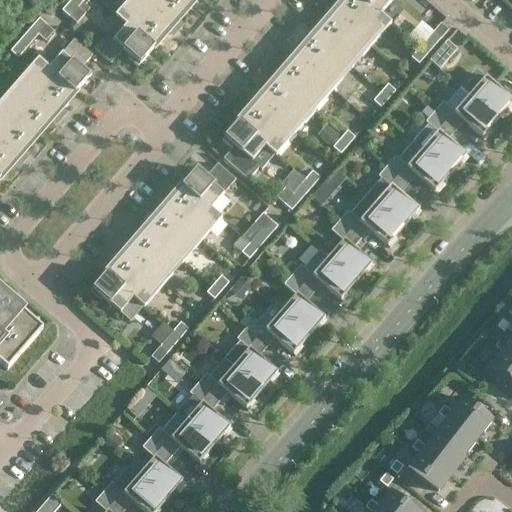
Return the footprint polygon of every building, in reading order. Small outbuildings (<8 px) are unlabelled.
[(76,10),(82,3),(83,2),(80,0),(71,0),(69,3),(76,10)] [(192,6),(184,0),(129,0),(115,17),(119,21),(153,50),(169,32),(172,35),(180,26),(176,23),(192,6)] [(391,25),(380,15),(362,0),(344,0),(336,10),(333,6),(325,15),(329,18),(314,36),(352,69),(391,25)] [(362,0),(380,15),(393,0),(392,0),(362,0)] [(76,10),(69,3),(61,12),(69,18),(76,10)] [(82,3),(76,10),(69,18),(76,24),(89,10),(82,3)] [(39,34),(47,26),(39,19),(31,28),(39,34)] [(122,51),(129,57),(127,59),(138,68),(153,50),(119,21),(94,50),(111,65),(122,51)] [(440,25),(432,34),(439,41),(448,31),(440,25)] [(47,26),(39,34),(38,36),(45,42),(53,32),(47,26)] [(32,42),(38,36),(39,34),(31,28),(25,35),(32,42)] [(439,41),(432,34),(425,42),(433,49),(439,41)] [(25,35),(18,43),(26,50),(32,42),(25,35)] [(276,79),(295,96),(314,112),(352,69),(314,36),(299,53),(295,50),(287,59),(291,62),(276,79)] [(62,54),(49,69),(58,77),(76,93),(91,76),(82,68),(92,56),(74,41),(62,54)] [(425,42),(419,50),(426,56),(433,49),(425,42)] [(439,71),(457,51),(447,42),(429,62),(439,71)] [(26,50),(18,43),(10,52),(18,59),(26,50)] [(426,56),(419,50),(411,59),(418,65),(426,56)] [(0,103),(0,105),(37,138),(52,120),(56,124),(63,115),(60,112),(76,93),(49,69),(38,60),(0,103)] [(460,89),(469,96),(497,121),(505,111),(507,113),(511,107),(511,102),(481,75),(479,74),(477,73),(475,73),(474,74),(473,74),(472,75),(460,89)] [(237,123),(256,140),(264,147),(275,157),(314,112),(295,96),(276,79),(261,97),(257,93),(253,98),(249,102),(253,105),(237,123)] [(387,85),(380,93),(388,100),(395,92),(387,85)] [(497,121),(469,96),(460,89),(445,106),(442,104),(434,113),(455,132),(463,123),(483,140),(491,132),(489,130),(497,121)] [(381,108),(388,100),(380,93),(373,102),(381,108)] [(0,180),(14,164),(18,167),(22,163),(26,158),(22,155),(37,138),(0,105),(0,180)] [(428,125),(413,143),(422,151),(450,175),(458,166),(460,167),(467,159),(447,141),(455,132),(434,113),(428,108),(422,114),(428,119),(425,123),(428,125)] [(237,123),(222,141),(232,150),(223,160),(248,182),(260,168),(262,169),(274,156),(264,147),(256,140),(237,123)] [(327,128),(318,138),(332,149),(340,139),(327,128)] [(347,132),(340,140),(347,147),(354,139),(347,132)] [(366,134),(358,143),(366,150),(374,141),(366,134)] [(347,147),(340,140),(333,148),(340,155),(347,147)] [(358,159),(366,150),(358,143),(350,152),(358,159)] [(450,175),(422,151),(413,143),(398,160),(395,158),(386,168),(407,186),(415,177),(436,195),(443,186),(441,184),(450,175)] [(183,186),(210,210),(235,181),(217,165),(207,177),(198,169),(183,186)] [(365,197),(375,205),(402,229),(410,220),(412,222),(420,213),(399,195),(407,186),(386,168),(378,177),(381,180),(365,197)] [(303,182),(311,188),(319,179),(311,173),(303,182)] [(303,182),(297,190),(304,196),(311,188),(303,182)] [(159,213),(144,231),(182,264),(221,219),(210,210),(183,186),(167,205),(163,201),(159,206),(155,210),(159,213)] [(324,193),(319,188),(311,197),(319,205),(324,199),(324,193)] [(290,197),(291,196),(284,189),(275,199),(283,205),(290,197)] [(297,190),(291,196),(290,197),(298,204),(304,196),(297,190)] [(298,204),(290,197),(283,205),(290,212),(298,204)] [(402,229),(375,205),(365,197),(350,215),(347,212),(339,222),(360,240),(368,231),(388,249),(396,240),(394,239),(402,229)] [(261,231),(261,230),(269,222),(261,215),(253,225),(261,231)] [(269,222),(261,230),(269,237),(276,228),(269,222)] [(327,259),(355,284),(363,274),(365,276),(373,267),(352,249),(360,240),(339,222),(330,232),(342,242),(327,259)] [(241,239),(248,245),(255,238),(257,235),(250,229),(241,239)] [(257,235),(255,238),(262,244),(269,237),(261,230),(261,231),(257,235)] [(124,292),(142,308),(143,308),(182,264),(144,231),(129,248),(125,245),(121,249),(118,254),(121,257),(106,275),(124,292)] [(289,273),(308,256),(291,237),(272,255),(289,273)] [(248,245),(256,252),(262,244),(255,238),(248,245)] [(238,243),(215,240),(214,250),(222,251),(221,263),(236,265),(238,243)] [(256,252),(248,245),(240,254),(248,261),(256,252)] [(355,284),(327,259),(318,252),(303,269),(300,266),(292,276),(313,295),(321,285),(341,303),(349,294),(347,293),(355,284)] [(202,281),(212,272),(200,261),(191,269),(202,281)] [(142,308),(124,292),(106,275),(90,293),(100,301),(102,299),(129,323),(142,308)] [(313,295),(292,276),(283,286),(295,296),(280,314),(308,338),(316,329),(318,330),(326,322),(305,304),(313,295)] [(220,277),(213,285),(221,292),(228,284),(220,277)] [(250,288),(240,279),(232,288),(242,297),(250,288)] [(221,292),(213,285),(206,293),(214,300),(221,292)] [(5,307),(9,303),(0,294),(0,366),(6,371),(42,331),(19,311),(15,316),(5,307)] [(253,321),(244,330),(266,349),(274,340),(294,358),(302,349),(300,347),(308,338),(280,314),(279,315),(269,307),(256,323),(253,321)] [(165,341),(172,333),(173,332),(163,324),(150,338),(160,347),(165,341)] [(180,324),(173,332),(172,333),(180,339),(187,330),(180,324)] [(224,360),(233,368),(261,392),(269,383),(271,385),(278,376),(258,358),(266,349),(244,330),(236,340),(239,343),(224,360)] [(180,339),(172,333),(165,341),(173,347),(180,339)] [(500,340),(494,348),(502,354),(505,351),(508,347),(500,340)] [(160,347),(159,348),(166,355),(173,347),(165,341),(160,347)] [(166,355),(159,348),(150,358),(158,364),(166,355)] [(502,354),(484,378),(511,399),(511,356),(505,351),(502,354)] [(261,392),(233,368),(224,360),(208,378),(206,375),(197,385),(218,403),(226,394),(247,412),(255,403),(253,401),(261,392)] [(218,403),(197,385),(189,395),(201,405),(185,422),(213,446),(221,437),(223,439),(231,430),(210,412),(218,403)] [(451,414),(448,417),(477,440),(491,422),(462,400),(451,414)] [(443,408),(437,415),(445,421),(448,417),(451,414),(443,408)] [(213,446),(185,422),(176,414),(161,432),(158,429),(150,439),(171,457),(179,448),(200,466),(207,457),(205,456),(213,446)] [(438,430),(435,434),(464,457),(477,440),(448,417),(445,421),(438,430)] [(430,424),(424,432),(432,438),(435,434),(438,430),(430,424)] [(111,432),(101,443),(111,452),(120,441),(111,432)] [(425,447),(422,451),(451,474),(464,457),(435,434),(432,438),(425,447)] [(171,457),(150,439),(141,449),(153,459),(138,477),(166,501),(174,492),(176,493),(184,485),(163,467),(171,457)] [(411,449),(419,455),(422,451),(425,447),(417,441),(411,449)] [(419,455),(407,469),(437,492),(451,474),(422,451),(419,455)] [(392,465),(389,470),(396,476),(400,472),(403,468),(395,462),(392,465)] [(111,484),(102,493),(124,511),(132,503),(142,511),(159,511),(160,511),(158,510),(166,501),(138,477),(129,469),(114,486),(111,484)] [(385,475),(379,483),(386,489),(393,481),(385,475)] [(123,511),(124,511),(102,493),(94,503),(104,511),(123,511)] [(377,507),(374,511),(375,511),(413,511),(389,493),(377,507)] [(51,496),(37,511),(54,511),(61,505),(51,496)] [(370,502),(364,509),(368,511),(373,511),(374,511),(377,507),(370,501),(370,502)]
